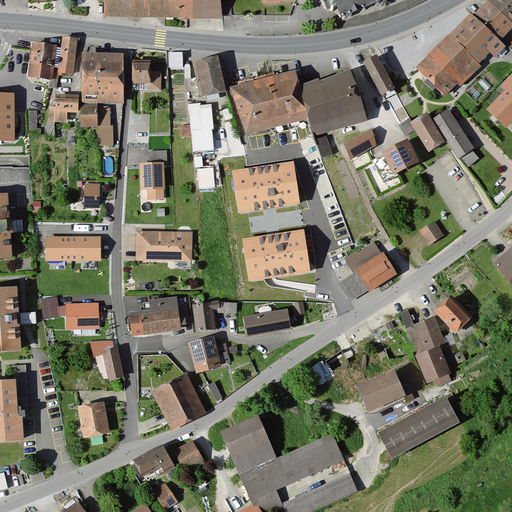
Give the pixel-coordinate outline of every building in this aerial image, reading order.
[(217,0),(100,0),(100,16),(217,18),(217,0)] [(328,0),(333,8),(337,6),(343,18),(382,0),(328,0)] [(511,31),(511,6),(504,0),(489,0),(475,17),(502,42),(511,31)] [(502,42),(475,17),(471,14),(450,34),(479,64),(489,54),(494,59),(506,46),(502,42)] [(479,64),(450,34),(428,55),(413,68),(444,101),(481,66),(479,64)] [(61,48),(32,44),(27,78),(56,82),(57,75),(73,77),(78,40),(62,38),(61,48)] [(122,56),(81,55),(80,105),(121,106),(122,56)] [(218,58),(192,62),(198,96),(224,91),(218,58)] [(392,89),(376,59),(365,65),(381,95),(392,89)] [(152,62),(132,62),(132,91),(162,91),(162,71),(152,71),(152,62)] [(511,73),(500,86),(506,91),(488,110),(507,129),(511,123),(511,73)] [(295,75),(236,92),(249,135),(307,121),(311,133),(364,117),(351,75),(300,90),(295,75)] [(77,96),(51,95),(50,122),(65,122),(65,113),(77,114),(77,96)] [(13,98),(0,98),(0,143),(13,143),(13,98)] [(211,104),(188,105),(191,152),(213,150),(211,104)] [(112,107),(82,107),(81,124),(99,124),(99,145),(111,146),(112,107)] [(449,109),(433,120),(460,161),(476,150),(449,109)] [(38,120),(38,110),(30,110),(30,120),(38,120)] [(426,113),(410,123),(428,153),(445,143),(426,113)] [(405,134),(412,130),(406,119),(399,122),(405,134)] [(372,136),(346,153),(352,162),(378,146),(372,136)] [(404,143),(372,159),(383,182),(416,166),(404,143)] [(168,151),(149,151),(149,165),(141,166),(141,189),(149,188),(149,199),(163,199),(163,166),(168,166),(168,151)] [(195,166),(204,165),(203,154),(195,155),(195,166)] [(293,162),(232,171),(238,212),(300,203),(293,162)] [(215,166),(198,166),(198,187),(216,186),(215,166)] [(99,183),(84,182),(84,208),(99,209),(99,183)] [(6,197),(0,197),(0,261),(11,261),(10,234),(25,234),(24,219),(7,220),(6,197)] [(435,222),(421,231),(430,245),(444,236),(435,222)] [(304,229),(242,239),(248,280),(310,271),(304,229)] [(191,235),(138,234),(137,258),(190,259),(191,235)] [(100,239),(46,239),(46,262),(100,262),(100,239)] [(375,243),(345,260),(353,274),(340,282),(350,299),(393,274),(375,243)] [(511,244),(491,264),(511,286),(511,244)] [(14,289),(0,289),(0,347),(16,347),(14,289)] [(41,297),(44,317),(66,314),(64,303),(59,303),(58,294),(41,297)] [(155,309),(134,312),(137,336),(189,329),(184,295),(154,299),(155,309)] [(448,297),(432,312),(455,335),(471,320),(448,297)] [(234,301),(195,306),(198,331),(216,328),(214,315),(236,312),(234,301)] [(100,302),(68,302),(68,328),(101,327),(100,302)] [(259,316),(246,318),(249,333),(287,327),(285,315),(273,317),(270,304),(258,306),(259,316)] [(435,316),(413,325),(425,352),(440,345),(447,342),(435,316)] [(218,336),(192,342),(198,371),(220,367),(219,363),(231,361),(227,343),(220,344),(218,336)] [(440,345),(425,352),(415,356),(430,389),(454,378),(440,345)] [(109,383),(123,379),(117,352),(102,355),(109,383)] [(319,383),(336,374),(328,358),(311,366),(319,383)] [(14,381),(0,381),(0,442),(22,442),(21,408),(28,408),(27,365),(13,365),(14,381)] [(393,371),(365,384),(377,411),(405,398),(393,371)] [(191,374),(156,390),(173,427),(208,411),(191,374)] [(461,425),(448,400),(382,434),(394,459),(461,425)] [(109,401),(82,405),(87,438),(114,434),(109,401)] [(267,417),(230,430),(247,472),(282,458),(267,417)] [(337,434),(282,458),(247,472),(257,495),(278,488),(347,457),(337,434)] [(196,442),(177,451),(183,465),(187,471),(196,467),(198,471),(207,467),(196,442)] [(171,443),(141,460),(149,473),(164,464),(169,473),(183,465),(177,451),(171,443)] [(353,472),(283,501),(286,509),(287,511),(315,511),(362,493),(353,472)] [(158,486),(164,507),(178,502),(171,481),(158,486)] [(283,501),(278,488),(257,495),(261,506),(266,504),(270,511),(276,511),(286,509),(283,501)] [(95,511),(88,500),(71,511),(95,511)] [(154,511),(147,501),(130,511),(154,511)]
